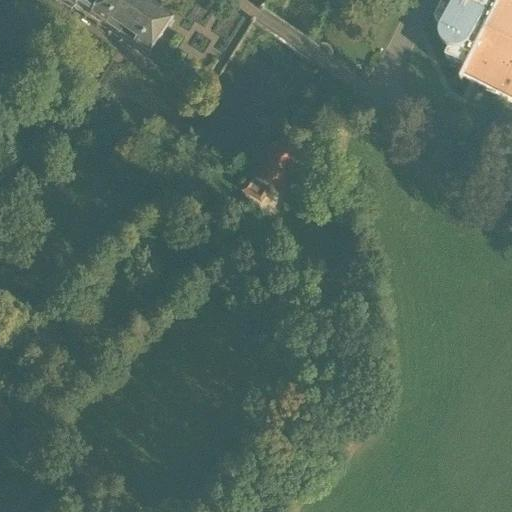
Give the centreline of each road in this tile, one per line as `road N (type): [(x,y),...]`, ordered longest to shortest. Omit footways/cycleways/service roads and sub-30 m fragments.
road 1 (track): [(125,511),(163,507),(356,270),(343,180),(374,110)]
road 2 (unclassified): [(377,102),(235,0)]
road 3 (unclassified): [(511,203),(398,127),(377,102)]
